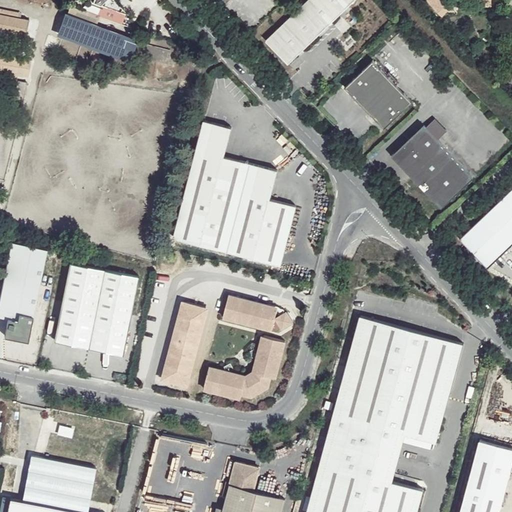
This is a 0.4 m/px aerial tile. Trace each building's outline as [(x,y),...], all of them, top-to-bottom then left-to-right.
[(96,0),(102,6),(127,13),(114,0),(96,0)] [(310,0),(267,42),(289,65),(357,0),(310,0)] [(441,2),(434,8),(443,17),(449,10),(441,2)] [(70,5),(66,16),(95,26),(99,15),(70,5)] [(25,12),(0,6),(0,30),(25,36),(28,20),(23,18),(25,12)] [(66,16),(60,31),(128,57),(134,42),(66,16)] [(187,33),(193,40),(197,36),(191,30),(187,33)] [(60,31),(59,35),(127,60),(128,57),(60,31)] [(0,64),(18,68),(20,60),(0,55),(0,64)] [(30,62),(20,60),(18,68),(16,78),(26,80),(30,62)] [(373,60),(346,87),(385,129),(413,102),(373,60)] [(0,74),(16,78),(18,68),(0,64),(0,74)] [(0,79),(15,83),(16,78),(0,74),(0,79)] [(25,86),(16,84),(10,110),(15,111),(20,109),(25,86)] [(231,128),(204,121),(174,238),(280,265),(295,206),(269,199),(276,170),(223,157),(231,128)] [(442,207),(474,177),(425,125),(392,155),(442,207)] [(488,269),(511,246),(511,189),(461,238),(488,269)] [(46,247),(11,240),(0,293),(0,314),(7,316),(3,334),(27,339),(46,247)] [(137,275),(69,261),(54,339),(122,353),(137,275)] [(283,328),(291,319),(283,314),(279,318),(278,318),(279,309),(231,297),(225,318),(274,330),(276,327),(283,328)] [(165,380),(178,383),(199,310),(186,306),(165,380)] [(199,310),(178,383),(188,386),(207,312),(199,310)] [(461,343),(358,317),(305,511),(417,511),(423,490),(387,481),(399,433),(436,442),(461,343)] [(211,369),(206,390),(243,399),(244,394),(254,397),(270,387),(272,376),(278,378),(287,341),(267,336),(257,373),(248,378),(211,369)] [(59,433),(70,436),(74,419),(56,414),(53,423),(61,425),(59,433)] [(511,450),(478,441),(460,511),(498,511),(511,461),(511,450)] [(22,503),(11,500),(8,511),(88,511),(96,470),(31,457),(22,503)] [(260,472),(236,466),(224,511),(282,511),(285,504),(254,496),(260,472)]
